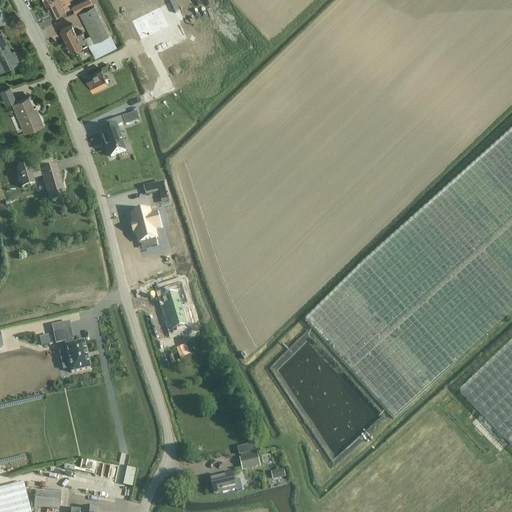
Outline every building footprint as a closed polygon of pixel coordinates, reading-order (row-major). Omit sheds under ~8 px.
[(50,0),(45,3),(52,17),(56,15),(58,17),(66,13),(65,10),(69,8),(67,4),(70,3),(68,0),(50,0)] [(75,14),(76,13),(85,8),(93,5),(90,0),(84,0),(72,7),(75,14)] [(154,0),(128,26),(140,37),(165,11),(154,0)] [(109,35),(97,9),(95,5),(79,13),(90,36),(85,38),(82,32),(77,34),(72,25),(60,30),(71,52),(83,46),(88,43),(95,59),(117,48),(111,34),(109,35)] [(11,53),(2,33),(0,33),(0,72),(4,70),(20,62),(14,51),(11,53)] [(93,90),(108,83),(101,70),(92,74),(93,77),(88,80),(93,90)] [(6,105),(16,100),(11,88),(0,92),(6,105)] [(37,115),(29,97),(13,104),(25,133),(43,125),(39,114),(37,115)] [(101,133),(104,140),(103,140),(106,149),(107,149),(111,159),(112,158),(127,153),(117,128),(123,126),(120,119),(107,124),(109,130),(101,133)] [(393,420),(511,313),(511,130),(364,263),(305,322),(393,420)] [(21,190),(35,185),(29,166),(15,170),(21,190)] [(49,203),(64,199),(55,167),(40,172),(49,203)] [(164,183),(143,188),(146,198),(167,193),(164,183)] [(149,211),(132,216),(134,226),(131,227),(134,236),(137,235),(139,245),(156,240),(154,231),(160,229),(157,215),(150,217),(149,211)] [(165,298),(162,299),(171,328),(186,323),(181,308),(187,306),(181,285),(163,291),(165,298)] [(70,330),(53,334),(55,344),(65,342),(66,346),(64,346),(65,351),(69,369),(70,374),(89,370),(83,342),(72,344),(71,341),(72,340),(70,330)] [(511,343),(459,393),(493,428),(511,448),(511,343)] [(242,471),(261,467),(258,454),(239,459),(242,471)] [(270,473),(272,481),(285,478),(283,470),(270,473)] [(234,482),(232,475),(210,480),(213,494),(214,496),(236,491),(236,493),(242,491),(240,480),(234,482)] [(29,511),(22,484),(0,489),(0,511),(29,511)] [(58,511),(60,489),(36,487),(36,492),(35,492),(33,509),(58,511)]
